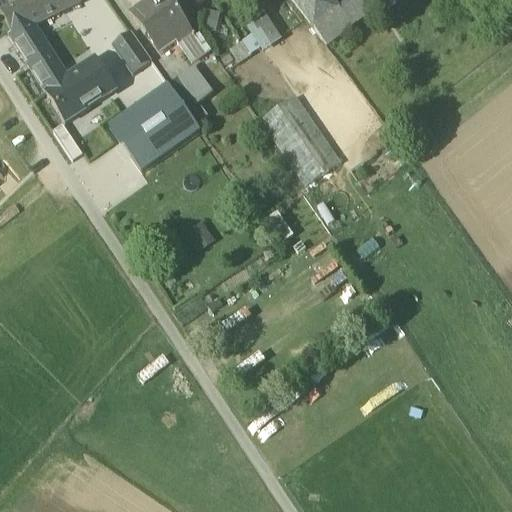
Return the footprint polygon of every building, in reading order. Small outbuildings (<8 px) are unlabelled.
[(34,29),(45,23),(33,0),(28,0),(1,13),(13,36),(13,38),(33,28),(34,29)] [(77,0),(33,0),(45,23),(81,6),(77,0)] [(178,49),(178,48),(191,39),(164,0),(157,0),(132,18),(158,55),(174,44),(178,49)] [(338,10),(330,0),(290,0),(326,47),(353,27),(338,10)] [(353,27),(376,9),(368,0),(351,0),(338,10),(353,27)] [(368,0),(376,9),(388,0),(368,0)] [(204,12),(200,31),(215,34),(219,15),(204,12)] [(255,35),(263,49),(277,42),(269,27),(255,35)] [(8,39),(36,82),(58,67),(34,29),(33,28),(13,38),(13,36),(8,39)] [(204,58),(191,39),(178,48),(191,67),(204,58)] [(154,69),(133,40),(114,52),(133,82),(154,69)] [(242,43),(228,52),(237,66),(251,57),(242,43)] [(97,63),(69,81),(45,97),(65,127),(116,94),(97,63)] [(36,82),(45,97),(69,81),(59,66),(58,67),(36,82)] [(168,88),(196,127),(205,120),(196,109),(210,98),(190,72),(168,88)] [(167,88),(109,130),(141,176),(200,134),(167,88)] [(257,125),(296,183),(334,157),(295,99),(257,125)] [(72,164),(82,157),(65,127),(53,134),(72,164)] [(270,252),(293,239),(278,213),(255,226),(270,252)] [(197,255),(215,242),(201,224),(184,237),(197,255)]
